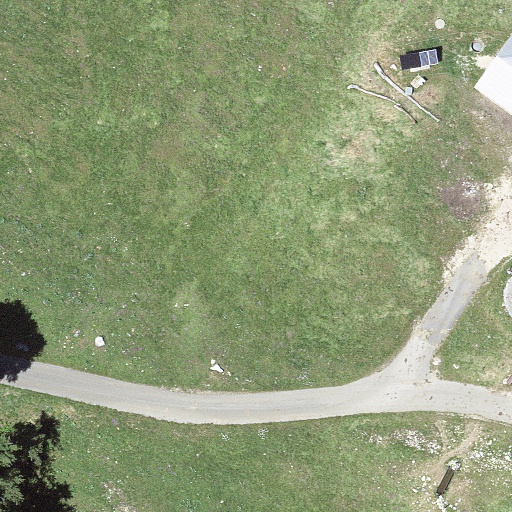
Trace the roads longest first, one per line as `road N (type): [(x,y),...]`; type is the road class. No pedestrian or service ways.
road 1 (track): [(0,370),(187,409),(399,396),(511,408)]
road 2 (track): [(511,225),(429,336),(399,396)]
